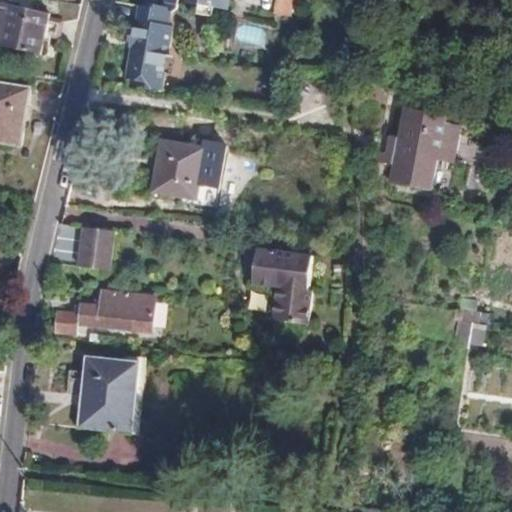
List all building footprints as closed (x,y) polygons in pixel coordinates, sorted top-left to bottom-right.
[(169,0),(168,11),(179,13),(181,0),(182,0),(190,1),(188,8),(202,11),(201,20),(216,22),(217,12),(230,14),(232,0),(169,0)] [(294,0),(278,0),(276,15),(292,18),(294,0)] [(0,11),(0,47),(40,56),(49,14),(5,3),(3,12),(0,11)] [(175,20),(179,16),(179,13),(168,11),(167,15),(158,12),(157,15),(143,12),(139,39),(136,40),(134,55),(138,55),(174,60),(177,33),(172,32),(175,20)] [(234,42),(265,49),(269,30),(238,24),(234,42)] [(170,98),(174,60),(138,55),(134,87),(155,89),(154,95),(170,98)] [(33,89),(0,82),(0,140),(21,144),(33,89)] [(394,136),(392,145),(441,156),(442,154),(455,157),(462,132),(447,128),(449,120),(409,112),(404,137),(394,136)] [(168,142),(159,191),(199,199),(209,149),(168,142)] [(441,156),(392,145),(390,150),(400,152),(394,182),(428,190),(435,162),(440,162),(441,156)] [(86,232),(81,271),(110,274),(116,236),(86,232)] [(277,309),(314,313),(317,289),(312,287),(316,257),(259,249),(254,282),(279,285),(277,309)] [(58,312),(56,335),(78,335),(80,327),(153,336),(157,302),(102,295),(101,306),(81,306),(80,314),(58,312)] [(312,322),(314,313),(277,309),(276,319),(312,322)] [(456,346),(484,349),(487,325),(459,321),(456,346)] [(90,357),(81,428),(136,434),(143,363),(90,357)]
